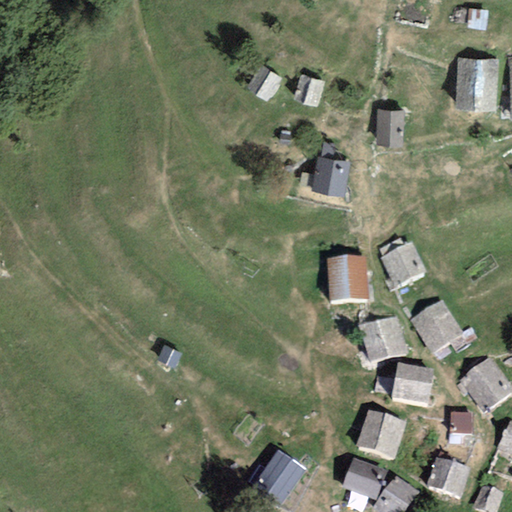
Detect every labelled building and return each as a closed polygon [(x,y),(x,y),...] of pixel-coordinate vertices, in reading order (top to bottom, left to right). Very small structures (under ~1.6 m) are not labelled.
[(429,0),(402,0),(398,21),(423,28),(429,0)] [(494,62),(460,61),(459,104),(493,105),(494,62)] [(285,78),(258,62),(245,85),(271,101),(285,78)] [(324,81),(301,76),(295,99),(318,104),(324,81)] [(402,112),(379,111),(377,139),(401,140),(402,112)] [(348,163),(320,158),(315,186),(343,191),(348,163)] [(409,249),(383,260),(394,287),(421,275),(409,249)] [(365,257),(327,260),(330,300),(368,297),(365,257)] [(432,355),(459,339),(440,308),(414,323),(432,355)] [(396,321),(363,329),(371,363),(404,355),(396,321)] [(161,337),(152,357),(175,368),(184,348),(161,337)] [(487,365),(463,383),(487,412),(510,394),(487,365)] [(430,375),(399,370),(394,401),(425,405),(430,375)] [(470,405),(452,405),(451,435),(469,436),(470,405)] [(403,422),(367,412),(356,450),(392,461),(403,422)] [(511,427),(510,427),(498,452),(511,458),(511,427)] [(307,473),(278,449),(252,481),(282,504),(307,473)] [(466,473),(437,463),(428,488),(458,498),(466,473)] [(383,475),(354,464),(345,489),(374,500),(383,475)] [(395,484),(377,509),(381,511),(403,511),(414,498),(395,484)] [(494,511),(500,497),(482,491),(476,508),(486,511),(494,511)]
